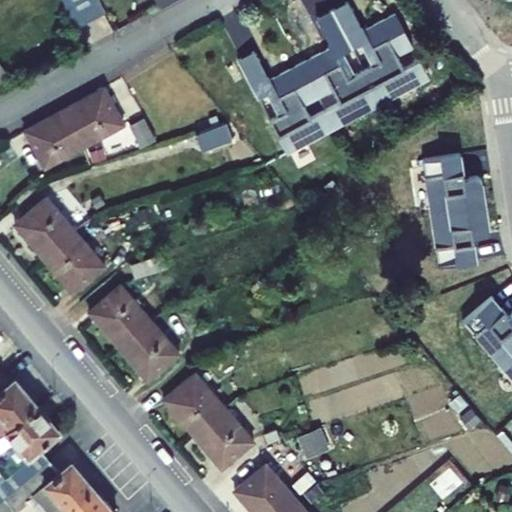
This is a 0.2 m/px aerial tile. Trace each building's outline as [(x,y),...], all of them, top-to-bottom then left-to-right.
[(62,0),(76,28),(104,13),(97,0),(62,0)] [(330,10),(352,51),(360,48),(351,30),(361,25),(348,1),(330,10)] [(352,51),(330,10),(314,19),(326,42),(335,37),(344,56),(352,51)] [(363,30),(377,56),(360,64),(381,103),(426,79),(417,64),(405,70),(398,56),(410,50),(392,16),(363,30)] [(330,49),(299,64),(318,99),(333,92),(339,105),(325,112),(334,128),(381,103),(360,64),(343,73),(330,49)] [(263,75),(252,53),(235,61),(256,101),(266,96),(257,79),(263,75)] [(284,155),(334,128),(325,112),(311,119),(304,105),(318,99),(299,64),(268,80),(282,106),(263,116),(284,155)] [(104,87),(25,130),(45,166),(124,123),(104,87)] [(155,138),(144,117),(129,124),(140,146),(155,138)] [(229,139),(224,124),(194,133),(199,148),(229,139)] [(106,153),(129,141),(121,125),(98,137),(106,153)] [(431,212),(485,204),(480,176),(465,178),(462,153),(423,158),(431,212)] [(105,266),(47,196),(14,223),(73,293),(105,266)] [(485,204),(431,212),(440,264),(476,259),(471,235),(484,234),(486,232),(488,228),(488,225),(485,204)] [(164,254),(131,263),(134,274),(167,265),(164,254)] [(178,353),(121,287),(90,313),(147,379),(178,353)] [(464,321),(497,361),(511,348),(511,310),(506,316),(491,296),(464,321)] [(511,348),(497,361),(511,379),(511,348)] [(166,399),(223,466),(254,441),(198,373),(166,399)] [(0,435),(38,404),(16,377),(8,383),(0,374),(0,435)] [(60,431),(38,404),(0,435),(0,501),(50,460),(41,448),(60,431)] [(279,438),(276,430),(264,434),(267,443),(279,438)] [(36,492),(52,511),(63,511),(95,486),(72,459),(60,470),(50,460),(0,501),(0,511),(7,511),(13,507),(15,509),(36,492)] [(308,511),(267,462),(235,488),(254,511),(308,511)] [(117,511),(95,486),(63,511),(117,511)]
